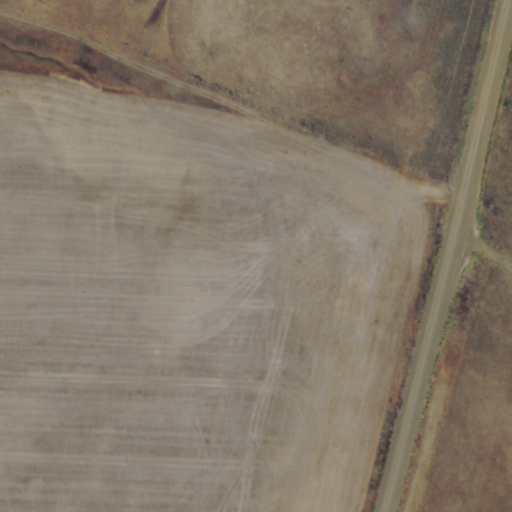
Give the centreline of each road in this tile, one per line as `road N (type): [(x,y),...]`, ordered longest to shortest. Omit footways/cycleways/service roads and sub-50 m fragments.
road 1 (residential): [(380,511),(455,212)]
road 2 (residential): [(455,212),(505,0)]
